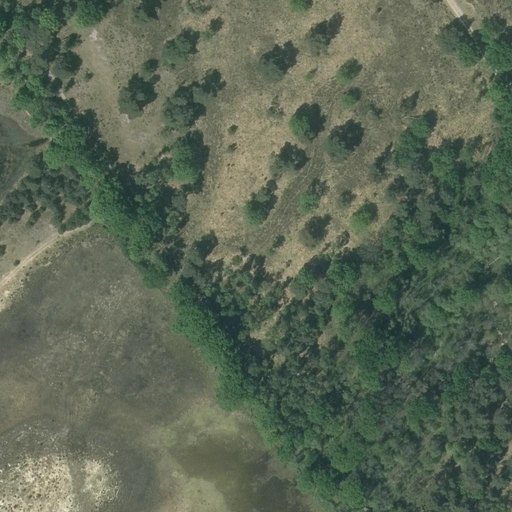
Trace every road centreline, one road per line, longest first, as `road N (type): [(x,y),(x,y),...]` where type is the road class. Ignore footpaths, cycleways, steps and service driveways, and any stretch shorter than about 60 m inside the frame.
road 1 (track): [(0,20),(130,202)]
road 2 (track): [(0,284),(51,240),(130,202)]
